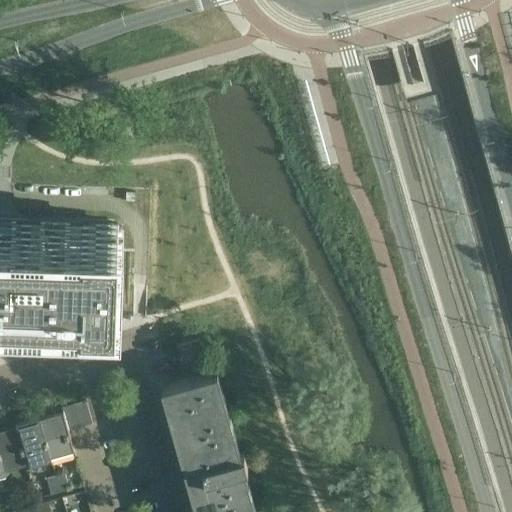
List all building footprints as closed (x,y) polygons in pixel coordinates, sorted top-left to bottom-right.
[(0,329),(90,332),(91,311),(133,312),(137,188),(0,183),(0,329)] [(178,344),(177,344),(181,361),(182,361),(182,359),(202,354),(202,355),(203,355),(199,338),(198,338),(198,339),(178,345),(178,344)] [(217,370),(162,386),(181,457),(180,457),(184,472),(186,472),(197,511),(256,511),(243,466),(247,465),(244,452),(240,453),(217,370)] [(86,400),(74,403),(81,426),(91,423),(92,423),(86,400)] [(74,403),(62,407),(63,411),(69,430),(70,429),(80,426),(80,427),(81,426),(74,403)] [(40,418),(39,418),(49,454),(50,454),(72,448),(73,449),(74,449),(69,430),(63,411),(62,411),(63,412),(40,419),(40,418)] [(39,419),(16,426),(26,461),(27,461),(29,470),(31,470),(30,469),(51,463),(52,464),(53,464),(50,454),(49,454),(39,418),(39,419)] [(16,426),(0,429),(0,455),(3,467),(26,461),(16,426)] [(65,473),(55,476),(60,492),(69,489),(65,473)] [(60,492),(55,476),(47,478),(51,494),(60,492)] [(19,486),(9,489),(14,505),(23,502),(19,486)] [(14,505),(9,489),(1,491),(6,507),(14,505)] [(84,491),(82,492),(70,495),(73,505),(88,500),(85,490),(84,490),(84,491)] [(46,511),(56,509),(54,500),(38,504),(40,511),(46,511)]
